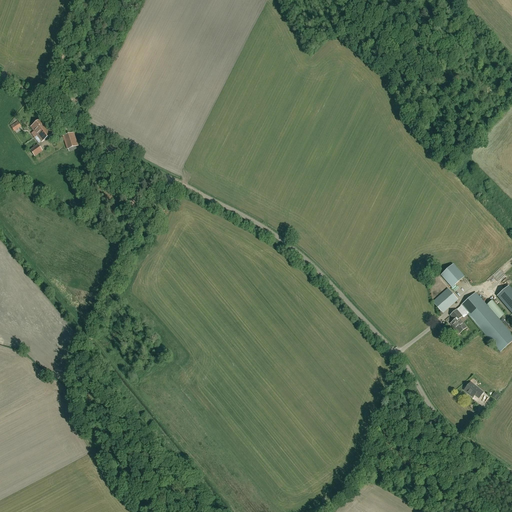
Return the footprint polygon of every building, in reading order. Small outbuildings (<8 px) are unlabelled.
[(46,126),(47,126),(42,119),(31,127),(34,131),(32,133),(34,136),(33,137),(34,139),(34,138),(38,136),(37,135),(40,133),(40,132),(41,131),(40,130),(44,128),(44,127),(46,126)] [(39,144),(42,142),(53,134),(47,126),(46,126),(44,127),(44,128),(40,130),(41,131),(40,132),(40,133),(37,135),(38,136),(34,138),(39,144)] [(68,149),(75,147),(78,146),(75,137),(74,133),(71,134),(63,137),(65,142),(67,147),(67,149),(68,149)] [(30,151),(35,156),(42,151),(38,145),(30,151)] [(464,277),(453,265),(441,276),(452,288),(464,277)] [(497,297),(511,313),(511,290),(509,287),(497,297)] [(442,313),(457,300),(448,289),(433,302),(442,313)] [(475,322),(500,352),(511,341),(511,334),(476,293),(461,306),(467,313),(475,322)] [(504,314),(493,300),(487,305),(499,320),(505,315),(504,314)] [(462,317),(456,310),(450,316),(455,321),(451,324),(459,334),(466,328),(459,320),(462,317)] [(483,393),(470,383),(467,386),(466,386),(464,388),(464,389),(465,389),(464,390),(473,397),(475,395),(479,398),(483,393)]
